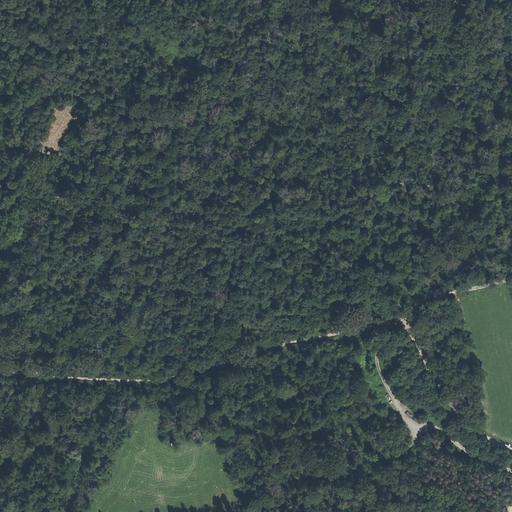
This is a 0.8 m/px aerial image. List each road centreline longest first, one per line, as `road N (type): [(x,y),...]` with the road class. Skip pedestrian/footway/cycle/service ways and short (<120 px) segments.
road 1 (track): [(0,371),(171,377),(269,346),(397,321),(411,330),(458,418),(511,449)]
road 2 (track): [(511,470),(474,455),(393,399),(377,355),(397,321)]
road 3 (track): [(511,279),(425,303),(397,321)]
